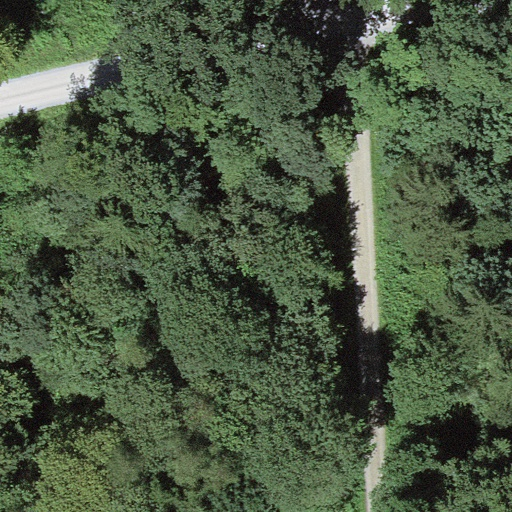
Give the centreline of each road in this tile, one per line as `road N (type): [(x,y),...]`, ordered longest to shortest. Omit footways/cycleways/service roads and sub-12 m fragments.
road 1 (track): [(375,511),(335,0)]
road 2 (track): [(0,100),(446,0)]
